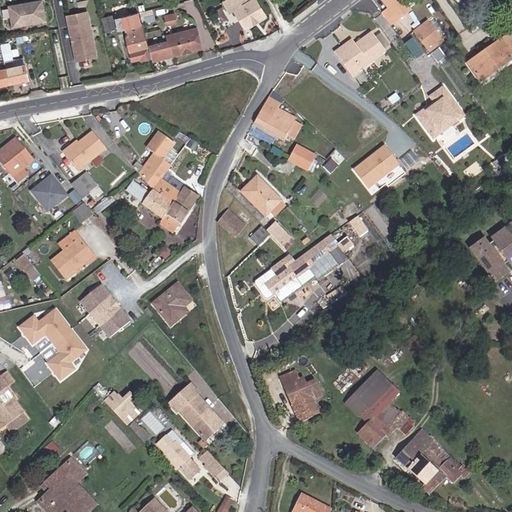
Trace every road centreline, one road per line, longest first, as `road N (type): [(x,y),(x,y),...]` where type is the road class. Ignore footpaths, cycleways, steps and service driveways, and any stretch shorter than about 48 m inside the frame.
road 1 (residential): [(281,56),(219,183),(212,245),(219,292),(268,440)]
road 2 (residential): [(281,56),(0,115)]
road 3 (residential): [(417,511),(268,440)]
